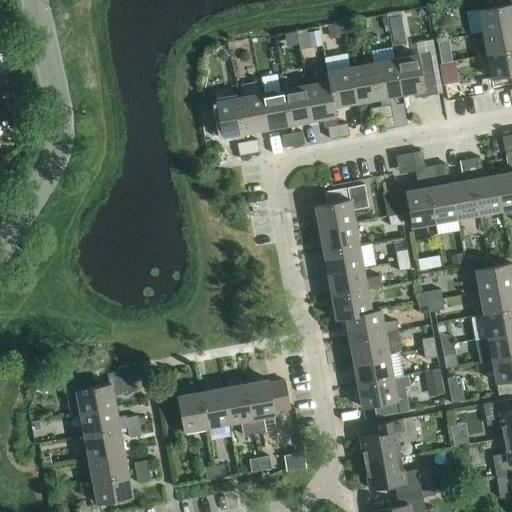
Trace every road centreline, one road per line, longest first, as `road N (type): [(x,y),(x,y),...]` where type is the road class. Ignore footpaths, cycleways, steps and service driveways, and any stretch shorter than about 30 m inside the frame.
road 1 (residential): [(511,121),(293,161),(279,172),(275,189),(296,300),(333,450),(322,485)]
road 2 (residential): [(0,254),(60,137),(34,0)]
